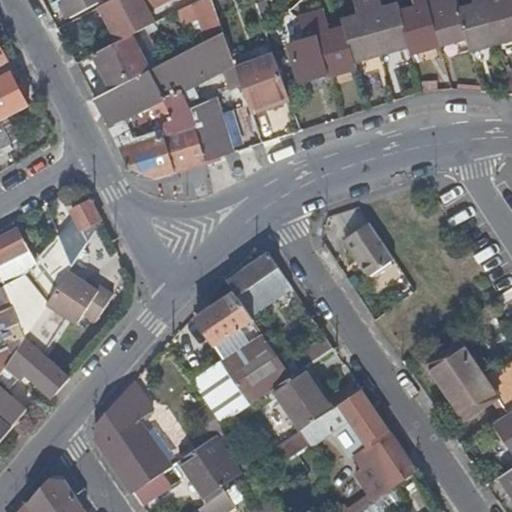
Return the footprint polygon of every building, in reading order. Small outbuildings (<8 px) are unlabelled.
[(60,0),(69,16),(98,0),(60,0)] [(110,0),(102,4),(121,41),(126,38),(152,24),(145,11),(138,0),(110,0)] [(165,0),(138,0),(145,11),(165,0)] [(197,0),(193,3),(206,40),(222,32),(210,0),(197,0)] [(354,60),(381,53),(367,0),(353,0),(358,16),(343,20),(345,28),(354,60)] [(367,0),(381,53),(408,46),(399,13),(396,5),(383,8),(380,0),(367,0)] [(410,52),(439,44),(426,0),(413,0),(415,8),(399,13),(408,46),(410,52)] [(426,0),(439,44),(467,36),(459,9),(456,0),(426,0)] [(470,48),(499,40),(487,0),(473,0),(475,5),(459,9),(467,36),(470,48)] [(511,0),(487,0),(499,40),(511,36),(511,0)] [(356,67),(354,60),(345,28),(330,32),(324,11),(312,15),(328,75),(356,67)] [(301,82),(328,75),(312,15),(301,18),(306,39),(291,44),(301,82)] [(206,40),(162,64),(177,93),(232,64),(222,32),(206,40)] [(121,41),(90,57),(108,92),(144,73),(126,38),(121,41)] [(0,65),(8,61),(0,45),(0,65)] [(287,96),(272,54),(233,67),(237,78),(248,109),(287,96)] [(108,92),(93,100),(129,169),(151,177),(174,170),(161,134),(134,143),(125,120),(162,100),(177,93),(162,64),(144,73),(108,92)] [(0,120),(29,105),(13,71),(0,77),(0,120)] [(217,139),(223,155),(259,143),(248,109),(237,78),(229,81),(232,88),(211,95),(226,136),(217,139)] [(175,129),(192,123),(177,93),(162,100),(171,119),(175,129)] [(160,123),(163,133),(175,129),(171,119),(160,123)] [(161,134),(174,170),(204,160),(192,123),(175,129),(163,133),(161,134)] [(2,125),(0,125),(0,146),(11,141),(2,125)] [(102,220),(92,201),(74,210),(76,215),(83,230),(102,220)] [(76,215),(62,238),(74,266),(103,221),(102,220),(83,230),(76,215)] [(395,261),(371,225),(346,242),(370,278),(395,261)] [(19,229),(0,238),(0,271),(3,280),(7,289),(17,283),(12,272),(7,260),(28,250),(29,249),(19,229)] [(62,238),(45,266),(57,291),(70,271),(74,266),(62,238)] [(34,262),(28,250),(7,260),(12,272),(34,262)] [(270,254),(228,283),(235,293),(246,310),(251,317),(293,288),(270,254)] [(57,291),(45,266),(17,283),(7,289),(23,329),(26,337),(50,302),(57,291)] [(70,271),(57,291),(50,302),(80,322),(86,315),(96,322),(116,293),(104,285),(100,292),(87,284),(70,271)] [(100,292),(104,285),(92,277),(87,284),(100,292)] [(7,289),(3,280),(0,281),(0,338),(23,329),(7,289)] [(217,345),(219,358),(251,405),(268,392),(273,389),(292,377),(283,364),(251,317),(246,310),(235,293),(199,318),(217,345)] [(511,353),(511,347),(488,305),(471,317),(497,363),(511,353)] [(334,348),(325,336),(283,364),(292,377),(304,368),(334,348)] [(511,409),(511,361),(482,381),(459,347),(430,366),(450,397),(454,395),(468,418),(495,401),(504,415),(511,409)] [(251,405),(219,358),(195,382),(223,424),(251,405)] [(292,377),(273,389),(301,431),(332,410),(304,368),(292,377)] [(0,428),(21,404),(0,384),(0,428)] [(141,386),(129,394),(144,417),(156,409),(141,386)] [(301,431),(279,446),(286,456),(308,440),(311,445),(331,431),(349,419),(365,443),(365,444),(373,438),(388,428),(362,390),(332,410),(301,431)] [(129,394),(126,391),(98,424),(97,439),(135,493),(174,466),(154,437),(144,443),(132,426),(144,418),(144,417),(129,394)] [(454,395),(450,397),(465,420),(468,418),(454,395)] [(0,433),(23,406),(21,404),(0,428),(0,433)] [(511,412),(495,425),(511,449),(511,412)] [(349,419),(331,431),(348,454),(365,443),(349,419)] [(399,444),(388,428),(373,438),(384,454),(399,444)] [(218,436),(197,450),(223,488),(244,473),(218,436)] [(418,473),(399,444),(384,454),(403,483),(418,473)] [(223,488),(197,450),(181,461),(208,503),(225,491),(223,488)] [(511,486),(504,475),(499,479),(511,497),(511,486)] [(87,511),(65,479),(51,478),(29,504),(35,511),(87,511)] [(332,511),(360,511),(381,498),(372,485),(332,511)] [(225,491),(208,503),(194,511),(221,511),(234,504),(225,491)] [(282,511),(273,497),(250,511),(282,511)] [(388,511),(390,511),(381,498),(360,511),(388,511)]
